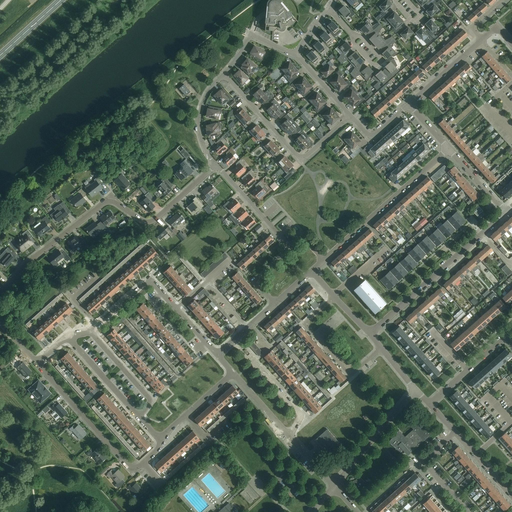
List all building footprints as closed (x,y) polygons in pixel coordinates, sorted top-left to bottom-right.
[(269,3),(269,4),(268,6),(267,6),(265,26),(269,26),(268,30),(273,30),(278,26),(280,29),(281,30),(282,30),(284,29),(284,28),(284,25),(290,25),(294,22),(291,19),(294,17),(281,1),(280,2),(279,1),(279,0),(278,0),(270,0),(271,0),(270,1),(269,2),(269,3)] [(346,0),(355,9),(362,3),(359,0),(346,0)] [(382,13),(380,15),(382,18),(387,13),(385,10),(392,4),(388,0),(386,0),(379,6),(382,9),(380,11),(382,13)] [(434,0),(433,0),(428,5),(430,7),(426,11),(432,18),(433,18),(431,16),(439,9),(436,6),(438,4),(434,0)] [(478,8),(482,13),(488,8),(484,3),(480,7),(476,3),(475,4),(478,8)] [(356,10),(358,12),(365,7),(363,4),(356,10)] [(346,18),(348,15),(350,17),(355,14),(350,8),(347,10),(344,6),(342,7),(341,6),(338,9),(346,18)] [(473,13),(477,17),(482,13),(478,8),(474,11),(471,8),(469,9),(473,13)] [(388,21),(391,24),(399,17),(394,12),(390,16),(388,13),(382,18),(386,23),(388,21)] [(473,13),(469,16),(465,12),(464,14),(467,18),(471,22),(477,17),(473,13)] [(403,22),(399,17),(391,24),(394,27),(392,29),(395,33),(401,28),(399,26),(403,22)] [(369,34),(381,24),(379,21),(377,23),(372,25),(367,20),(367,19),(362,26),(362,27),(362,26),(363,27),(361,29),(366,34),(367,32),(369,34)] [(427,30),(432,36),(436,32),(434,30),(437,27),(431,19),(425,24),(429,28),(427,30)] [(331,30),(329,32),(334,37),(336,35),(336,36),(341,31),(331,20),(328,23),(329,24),(327,25),(331,30)] [(374,43),(382,36),(378,33),(381,28),(383,27),(381,24),(369,34),(371,37),(370,38),(374,43)] [(455,37),(460,42),(468,35),(460,26),(458,27),(462,31),(455,37)] [(404,31),(402,29),(396,34),(400,38),(402,36),(405,39),(413,32),(414,34),(408,27),(404,31)] [(430,38),(432,36),(427,30),(425,32),(421,28),(416,32),(426,44),(431,39),(430,38)] [(331,34),(329,36),(325,31),(323,33),(322,32),(319,35),(328,44),(332,40),(333,41),(335,39),(331,34)] [(382,36),(374,43),(374,44),(374,43),(378,48),(380,46),(382,49),(394,38),(392,36),(390,38),(385,40),(382,36)] [(448,37),(446,38),(454,47),(460,42),(455,37),(451,40),(448,37)] [(394,38),(382,49),(384,51),(383,53),(387,57),(387,58),(389,56),(389,57),(397,53),(391,47),(394,43),(396,41),(394,38)] [(454,47),(446,38),(445,39),(448,43),(441,49),(446,54),(454,47)] [(324,43),(322,45),(318,41),(316,43),(316,42),(313,44),(322,55),(329,49),(324,43)] [(339,61),(351,51),(349,49),(350,47),(346,42),(344,44),(343,42),(342,43),(340,44),(336,48),(337,47),(342,53),(339,57),(337,59),(339,61)] [(250,56),(261,62),(264,57),(262,56),(265,51),(260,49),(255,46),(251,52),(252,53),(250,56)] [(446,54),(441,49),(437,53),(434,49),(432,50),(441,59),(446,54)] [(441,59),(432,50),(431,51),(434,55),(428,61),(432,67),(441,59)] [(317,53),(315,55),(311,51),(309,52),(309,51),(306,54),(315,64),(321,58),(317,53)] [(348,60),(351,64),(359,56),(359,57),(355,52),(353,53),(351,51),(339,61),(341,64),(343,62),(348,60)] [(483,65),(487,62),(492,57),(487,52),(482,56),(485,60),(481,64),(483,65)] [(352,76),(364,65),(362,63),(363,62),(359,57),(359,56),(351,64),(355,67),(352,72),(350,73),(352,76)] [(487,62),(490,66),(486,69),(488,71),(491,67),(497,63),(492,57),(487,62)] [(387,68),(385,70),(391,77),(399,70),(398,70),(396,68),(395,69),(394,68),(397,65),(394,59),(394,58),(386,62),(386,63),(386,62),(387,65),(386,66),(387,68)] [(241,67),(251,76),(254,71),(253,70),(256,66),(253,62),(252,63),(248,59),(243,64),(244,65),(241,67)] [(322,72),(326,77),(334,70),(331,67),(333,65),(330,61),(324,66),(326,68),(322,72)] [(432,67),(428,61),(424,65),(420,61),(419,62),(422,66),(427,71),(432,67)] [(282,69),(286,73),(294,66),(289,62),(285,66),(283,63),(278,68),(280,70),(282,69)] [(466,72),(471,78),(473,77),(467,71),(471,67),(467,62),(461,67),(466,72)] [(491,67),(495,71),(491,74),(492,76),(496,73),(501,68),(497,63),(491,67)] [(366,68),(364,65),(352,76),(354,78),(356,77),(361,74),(366,80),(366,81),(371,73),(370,73),(372,71),(368,66),(366,68)] [(294,66),(286,73),(284,75),(290,83),(296,78),(293,75),(298,71),(294,66)] [(460,77),(466,84),(468,82),(462,76),(466,72),(461,67),(456,72),(460,77)] [(411,69),(414,73),(419,78),(425,74),(420,68),(416,72),(412,68),(411,69)] [(496,73),(500,76),(496,80),(497,82),(501,78),(506,73),(501,68),(496,73)] [(233,78),(241,87),(245,83),(244,82),(248,78),(245,74),(244,75),(240,70),(234,75),(235,76),(233,78)] [(391,77),(385,70),(383,72),(381,71),(379,72),(377,71),(377,70),(372,78),(378,82),(381,79),(382,80),(381,81),(383,84),(391,77)] [(330,82),(335,86),(342,79),(340,77),(342,75),(339,71),(333,76),(335,78),(330,82)] [(455,82),(458,86),(460,84),(456,80),(460,77),(456,72),(451,77),(455,82)] [(409,78),(414,83),(419,78),(414,73),(410,77),(407,73),(405,74),(409,78)] [(511,79),(506,73),(501,78),(504,82),(501,85),(502,87),(511,79)] [(300,89),(307,82),(303,77),(299,81),(297,79),(290,85),(292,87),(293,86),(295,88),(297,86),(300,89)] [(449,87),(453,91),(455,89),(451,85),(455,82),(451,77),(445,82),(449,87)] [(402,78),(400,79),(403,83),(404,83),(408,88),(414,83),(409,78),(405,81),(402,78)] [(345,82),(342,79),(335,86),(339,91),(343,87),(345,89),(351,84),(347,80),(345,82)] [(312,86),(307,82),(300,89),(298,90),(302,95),(303,95),(304,97),(309,92),(307,90),(312,86)] [(398,88),(403,93),(408,88),(404,83),(403,83),(400,86),(396,82),(395,84),(398,88)] [(444,91),(447,95),(449,94),(446,90),(449,87),(445,82),(440,87),(444,91)] [(256,100),(264,93),(260,88),(263,86),(260,83),(255,88),(257,91),(253,94),(254,96),(254,97),(256,100)] [(184,84),(179,88),(186,96),(190,91),(184,84)] [(344,97),(348,102),(356,95),(354,92),(356,90),(352,86),(347,91),(349,93),(344,97)] [(393,92),(397,98),(403,93),(398,88),(394,91),(391,87),(389,89),(393,92)] [(439,96),(438,96),(442,100),(444,99),(440,95),(444,91),(440,87),(434,92),(439,96)] [(227,102),(231,98),(223,89),(221,91),(220,90),(215,95),(219,100),(218,100),(222,104),(226,100),(227,102)] [(264,93),(256,100),(259,103),(260,102),(261,104),(265,100),(267,102),(274,97),(272,94),(271,95),(267,90),(264,93)] [(313,104),(321,97),(317,92),(313,96),(311,94),(306,99),(308,101),(309,100),(313,104)] [(387,97),(392,102),(397,98),(393,92),(389,96),(385,92),(384,93),(387,97)] [(439,96),(434,92),(429,96),(437,105),(438,103),(435,100),(438,96),(439,96)] [(356,95),(348,102),(352,106),(357,102),(359,104),(364,99),(361,95),(358,97),(356,95)] [(325,102),(321,97),(313,104),(316,107),(314,109),(317,113),(323,108),(321,106),(325,102)] [(382,102),(386,107),(392,102),(387,97),(383,101),(380,97),(378,98),(382,102)] [(267,112),(270,115),(278,108),(280,106),(274,99),(269,104),(271,106),(267,110),(268,111),(267,112)] [(376,107),(381,112),(386,107),(382,102),(378,105),(374,102),(373,103),(376,107)] [(213,118),(220,119),(222,108),(210,106),(209,109),(208,109),(207,116),(213,117),(213,118)] [(369,106),(367,108),(376,117),(381,112),(376,107),(373,110),(369,106)] [(235,116),(239,120),(247,114),(243,109),(241,110),(239,108),(234,112),(236,114),(235,116)] [(278,108),(270,115),(273,118),(273,117),(275,119),(279,115),(281,118),(286,114),(284,111),(282,113),(278,108)] [(323,119),(325,117),(327,120),(335,113),(331,108),(326,112),(324,110),(319,115),(323,119)] [(331,130),(337,124),(335,121),(339,117),(335,113),(327,120),(330,122),(327,125),(331,130)] [(250,117),(247,114),(239,120),(246,128),(252,122),(250,120),(251,118),(250,117)] [(281,128),(284,131),(294,121),(292,118),(291,119),(287,114),(282,119),(284,122),(280,125),(282,127),(281,128)] [(448,125),(454,119),(453,118),(447,123),(443,119),(438,123),(443,129),(448,125)] [(398,124),(404,130),(408,127),(408,126),(410,123),(406,121),(404,119),(398,124)] [(296,134),(301,129),(294,121),(284,131),(286,134),(287,133),(289,134),(293,131),(296,134)] [(220,128),(219,122),(207,125),(207,129),(206,129),(208,136),(214,134),(215,138),(217,138),(220,135),(218,128),(220,128)] [(249,131),(253,136),(261,129),(257,124),(255,125),(253,123),(248,128),(250,130),(249,131)] [(394,128),(400,134),(404,130),(398,124),(394,128)] [(453,130),(457,127),(455,125),(451,128),(448,125),(443,129),(448,134),(453,130)] [(390,131),(396,137),(400,134),(394,128),(390,131)] [(453,130),(448,134),(453,140),(458,135),(464,130),(462,128),(456,134),(453,130)] [(264,133),(261,129),(253,136),(258,141),(259,140),(261,142),(266,137),(264,135),(265,134),(264,133)] [(301,129),(296,134),(298,137),(294,141),(296,142),(295,143),(298,146),(305,139),(303,136),(305,134),(303,132),(304,132),(301,129)] [(386,135),(392,141),(393,143),(397,139),(396,137),(390,131),(386,135)] [(348,143),(356,136),(352,132),(348,136),(345,133),(340,137),(343,140),(344,139),(348,143)] [(382,138),(388,145),(392,141),(386,135),(382,138)] [(458,135),(453,140),(458,145),(462,141),(463,141),(466,137),(465,136),(461,139),(458,135)] [(360,141),(356,136),(348,143),(351,146),(349,148),(353,153),(350,156),(353,159),(361,151),(356,145),(360,141)] [(226,142),(224,139),(222,137),(217,141),(219,144),(214,148),(216,149),(215,150),(218,153),(219,153),(220,154),(227,148),(223,144),(226,142)] [(378,142),(384,148),(388,145),(382,138),(378,142)] [(264,146),(268,151),(275,145),(271,140),(269,141),(267,139),(262,143),(264,146)] [(305,139),(298,146),(300,149),(301,148),(303,150),(307,146),(309,148),(314,144),(310,140),(308,142),(305,139)] [(462,141),(458,145),(463,150),(467,146),(471,143),(470,141),(466,145),(463,141),(462,141)] [(384,148),(378,142),(374,146),(380,152),(384,148)] [(420,147),(419,148),(425,154),(431,149),(431,148),(429,146),(427,142),(424,144),(423,144),(421,142),(418,145),(420,147)] [(278,149),(275,145),(268,151),(273,156),(273,155),(275,158),(280,153),(278,151),(279,150),(278,149)] [(372,157),(376,155),(376,156),(380,152),(374,146),(367,152),(372,157)] [(415,151),(421,157),(425,154),(419,148),(418,146),(414,149),(415,151)] [(467,146),(463,150),(467,156),(472,152),(476,148),(475,147),(471,150),(467,146)] [(228,164),(229,165),(236,159),(233,156),(236,153),(231,148),(226,153),(228,155),(223,159),(225,160),(224,161),(227,165),(228,164)] [(415,151),(411,155),(417,161),(421,157),(415,151)] [(472,152),(467,156),(472,161),(481,154),(479,152),(475,155),(472,152)] [(481,154),(472,161),(477,167),(482,162),(482,163),(486,159),(481,154)] [(277,163),(281,167),(289,161),(285,156),(283,157),(281,155),(276,159),(278,161),(277,163)] [(417,161),(411,155),(407,158),(413,165),(417,161)] [(403,162),(409,168),(413,165),(407,158),(405,156),(401,159),(403,162)] [(245,164),(241,159),(236,163),(238,166),(233,170),(234,171),(234,172),(237,176),(238,175),(239,176),(246,170),(242,167),(245,164)] [(193,171),(184,160),(180,164),(181,165),(180,166),(182,168),(179,170),(175,173),(181,180),(185,177),(186,178),(193,171)] [(292,164),(289,161),(281,167),(286,172),(287,171),(291,176),(296,171),(292,166),(293,165),(292,164)] [(409,168),(403,162),(399,166),(405,172),(409,168)] [(487,168),(491,164),(489,163),(485,166),(482,163),(482,162),(477,167),(482,172),(487,168)] [(401,175),(405,172),(399,166),(397,163),(393,167),(394,167),(401,175)] [(454,166),(449,171),(448,172),(452,177),(458,171),(454,166)] [(401,175),(394,167),(389,171),(391,173),(389,177),(393,182),(395,181),(401,175)] [(491,173),(495,170),(494,168),(490,172),(487,168),(482,172),(487,177),(491,173)] [(121,169),(114,175),(117,178),(114,180),(117,184),(118,183),(123,189),(130,183),(122,175),(124,173),(121,169)] [(247,177),(243,181),(244,182),(243,183),(246,186),(247,186),(249,187),(255,181),(252,177),(255,175),(251,170),(245,174),(247,177)] [(458,171),(452,177),(456,181),(462,176),(458,171)] [(491,173),(487,177),(492,183),(500,175),(499,174),(495,177),(491,173)] [(162,182),(157,187),(165,196),(171,191),(169,189),(173,186),(171,184),(173,182),(168,176),(166,177),(165,176),(160,180),(162,182)] [(462,176),(456,181),(460,186),(466,181),(462,176)] [(95,181),(86,189),(92,196),(98,190),(99,191),(102,188),(99,185),(102,182),(98,177),(94,180),(95,181)] [(426,187),(430,191),(432,190),(428,186),(432,182),(427,177),(422,182),(426,187)] [(255,185),(257,188),(253,192),(254,193),(253,194),(256,197),(257,197),(258,198),(268,189),(260,181),(255,185)] [(464,191),(471,185),(466,181),(460,186),(464,191)] [(279,186),(275,182),(270,186),(274,190),(279,186)] [(421,192),(425,196),(426,194),(423,190),(426,187),(422,182),(416,187),(421,192)] [(212,185),(212,186),(211,184),(206,189),(205,188),(202,191),(205,195),(202,197),(206,202),(211,207),(214,204),(209,199),(208,198),(217,191),(213,186),(212,185)] [(469,196),(475,190),(471,185),(464,191),(469,196)] [(421,192),(416,187),(411,191),(416,197),(419,201),(421,199),(417,195),(421,192)] [(506,198),(510,195),(504,187),(500,191),(506,198)] [(86,195),(81,189),(78,191),(79,194),(71,200),(77,207),(82,202),(83,203),(86,201),(83,197),(86,195)] [(475,190),(469,196),(473,200),(479,195),(475,190)] [(416,197),(411,191),(406,196),(410,201),(410,202),(414,205),(415,204),(412,200),(416,197)] [(150,200),(154,197),(149,192),(145,195),(146,197),(140,203),(148,211),(154,205),(150,200)] [(305,192),(289,207),(295,213),(307,202),(309,204),(312,201),(315,205),(316,204),(305,192)] [(452,193),(448,197),(452,201),(456,197),(452,193)] [(405,206),(408,210),(410,209),(406,205),(410,202),(410,201),(406,196),(400,201),(405,206)] [(193,215),(204,205),(196,197),(192,200),(193,201),(187,207),(189,209),(188,210),(193,215)] [(234,212),(236,210),(240,206),(234,199),(230,203),(228,201),(223,206),(227,211),(230,208),(234,212)] [(399,211),(403,215),(404,214),(401,210),(405,206),(400,201),(395,206),(399,211)] [(68,208),(63,202),(58,205),(57,204),(53,208),(56,211),(51,215),(54,219),(56,218),(58,222),(65,217),(68,215),(65,210),(68,208)] [(399,211),(395,206),(389,211),(394,216),(397,220),(399,219),(396,215),(399,211)] [(481,220),(482,219),(486,215),(482,211),(478,206),(473,211),(477,216),(477,215),(481,220)] [(241,220),(243,218),(248,214),(242,208),(238,212),(236,210),(234,212),(231,214),(238,223),(241,220)] [(100,222),(105,228),(107,226),(106,225),(116,218),(110,211),(104,216),(104,215),(100,218),(102,220),(100,222)] [(389,221),(392,225),(394,223),(390,219),(394,216),(389,211),(384,216),(389,221)] [(184,219),(178,212),(168,221),(174,228),(175,227),(184,219)] [(306,212),(295,222),(301,228),(312,218),(306,212)] [(452,216),(460,225),(465,221),(457,212),(452,216)] [(34,227),(41,236),(50,229),(47,224),(50,222),(46,216),(41,220),(43,222),(41,224),(36,229),(34,226),(34,227)] [(383,226),(387,230),(388,228),(385,224),(389,221),(384,216),(379,220),(383,226)] [(447,220),(455,229),(460,225),(452,216),(447,220)] [(243,218),(241,220),(238,223),(243,228),(246,225),(249,229),(256,223),(250,217),(245,221),(243,218)] [(383,226),(379,220),(373,225),(381,234),(383,233),(379,229),(383,226)] [(442,224),(450,233),(455,229),(447,220),(442,224)] [(417,221),(412,226),(416,231),(421,226),(417,221)] [(502,226),(506,231),(509,235),(511,234),(508,230),(511,226),(507,221),(502,226)] [(105,228),(100,222),(97,224),(95,222),(86,229),(91,235),(100,229),(101,231),(105,228)] [(258,233),(263,228),(260,224),(254,229),(258,233)] [(438,229),(446,238),(450,233),(442,224),(438,229)] [(176,234),(172,230),(169,226),(165,230),(162,227),(158,231),(158,230),(154,233),(160,239),(167,233),(172,238),(176,234)] [(506,231),(502,226),(496,231),(501,236),(500,236),(504,240),(506,239),(502,235),(506,231)] [(172,230),(176,234),(177,235),(182,241),(186,237),(180,232),(179,233),(175,227),(174,228),(172,230)] [(368,239),(369,239),(372,235),(376,239),(377,238),(369,229),(364,233),(368,239)] [(433,233),(441,242),(446,238),(438,229),(433,233)] [(14,243),(21,252),(32,243),(29,239),(32,236),(34,238),(28,230),(22,234),(23,236),(14,243)] [(500,236),(501,236),(496,231),(490,236),(495,241),(494,241),(498,245),(500,244),(496,239),(500,236)] [(368,239),(364,233),(358,238),(363,244),(363,243),(367,240),(370,244),(372,243),(369,239),(368,239)] [(441,242),(433,233),(428,237),(427,236),(436,246),(441,242)] [(261,236),(264,240),(269,245),(274,240),(270,235),(266,239),(262,235),(261,236)] [(397,241),(400,245),(405,240),(400,235),(398,237),(400,239),(397,241)] [(79,240),(76,236),(69,242),(71,246),(68,248),(72,253),(75,251),(74,249),(79,244),(82,247),(86,244),(82,238),(79,240)] [(427,236),(422,240),(430,249),(435,245),(436,246),(427,236)] [(358,248),(362,245),(365,249),(367,247),(363,243),(363,244),(358,238),(353,243),(358,248)] [(255,241),(259,245),(263,250),(269,245),(264,240),(260,243),(257,240),(255,241)] [(418,245),(426,254),(430,249),(422,240),(418,245)] [(361,252),(358,248),(353,243),(348,248),(352,253),(356,250),(360,254),(361,252)] [(259,245),(255,248),(251,244),(250,246),(253,250),(258,255),(263,250),(259,245)] [(413,249),(421,258),(426,254),(418,245),(413,249)] [(487,255),(490,259),(492,258),(488,254),(493,250),(488,245),(482,250),(487,255)] [(8,247),(6,250),(0,255),(0,260),(7,267),(15,258),(12,255),(14,252),(8,247)] [(147,252),(153,259),(158,254),(152,247),(147,252)] [(347,258),(351,255),(354,258),(356,257),(352,253),(348,248),(342,253),(347,258)] [(244,251),(248,255),(253,260),(258,255),(253,250),(249,253),(246,249),(244,251)] [(408,253),(417,263),(416,262),(421,258),(413,249),(408,253)] [(48,258),(53,265),(64,257),(67,261),(71,259),(64,251),(61,253),(59,250),(48,258)] [(481,260),(485,264),(486,263),(483,259),(487,255),(482,250),(477,255),(481,260)] [(142,256),(149,263),(153,259),(147,252),(142,256)] [(184,259),(179,253),(172,259),(175,263),(179,259),(182,262),(184,259)] [(341,263),(345,259),(349,263),(350,262),(347,258),(342,253),(337,258),(341,263)] [(404,259),(412,268),(417,263),(408,253),(409,254),(404,259)] [(248,255),(244,258),(241,254),(239,256),(242,259),(247,265),(253,260),(248,255)] [(481,260),(477,255),(471,260),(476,265),(475,265),(479,269),(481,268),(477,264),(481,260)] [(138,260),(144,267),(149,263),(142,256),(138,260)] [(341,263),(337,258),(331,263),(336,268),(340,264),(343,268),(345,267),(341,263)] [(235,259),(233,260),(242,269),(247,265),(242,259),(239,263),(235,259)] [(399,263),(407,272),(412,268),(404,259),(399,263)] [(133,264),(139,271),(144,267),(138,260),(133,264)] [(476,265),(471,260),(466,265),(470,270),(473,274),(475,273),(472,269),(475,265),(476,265)] [(395,267),(403,276),(407,272),(399,263),(395,267)] [(128,268),(135,276),(139,271),(133,264),(128,268)] [(348,270),(352,274),(357,270),(353,265),(351,267),(348,270)] [(465,275),(464,275),(468,279),(470,278),(466,274),(470,270),(466,265),(460,270),(465,275)] [(168,277),(175,271),(170,266),(163,272),(168,277)] [(390,271),(398,280),(403,276),(395,267),(390,271)] [(124,273),(130,280),(135,276),(128,268),(124,273)] [(455,275),(459,280),(462,284),(464,283),(460,279),(464,275),(465,275),(460,270),(455,275)] [(488,272),(492,286),(499,284),(494,270),(488,272)] [(172,282),(179,275),(175,271),(168,277),(172,282)] [(385,276),(393,285),(398,280),(390,271),(385,276)] [(233,286),(237,282),(242,277),(237,272),(232,277),(236,281),(232,284),(233,286)] [(119,277),(125,284),(130,280),(124,273),(119,277)] [(176,286),(183,280),(179,275),(172,282),(176,286)] [(454,285),(453,285),(457,289),(458,288),(455,283),(459,280),(455,275),(449,280),(454,285)] [(393,285),(385,276),(380,280),(388,289),(393,285)] [(114,281),(120,288),(125,284),(119,277),(114,281)] [(237,282),(240,286),(236,290),(238,291),(242,288),(247,283),(242,277),(237,282)] [(180,291),(187,285),(183,280),(176,286),(180,291)] [(354,289),(375,312),(383,305),(366,286),(368,284),(365,280),(354,289)] [(453,285),(454,285),(449,280),(443,285),(448,289),(447,290),(451,294),(453,292),(449,288),(453,285)] [(109,285),(116,292),(120,288),(114,281),(109,285)] [(247,293),(252,288),(247,283),(242,288),(245,292),(241,295),(243,297),(247,293)] [(105,290),(111,297),(116,292),(109,285),(105,290)] [(187,285),(180,291),(185,296),(192,290),(187,285)] [(310,295),(314,292),(317,295),(319,294),(315,290),(311,285),(305,290),(310,295)] [(201,296),(204,293),(207,297),(210,295),(204,288),(198,293),(201,296)] [(247,293),(250,297),(246,300),(248,302),(252,299),(251,298),(257,294),(252,288),(247,293)] [(439,288),(434,293),(438,298),(438,299),(441,303),(443,301),(439,297),(444,293),(439,288)] [(100,294),(106,301),(111,297),(105,290),(100,294)] [(304,300),(308,296),(312,300),(313,299),(310,295),(305,290),(300,295),(304,300)] [(432,303),(432,304),(436,308),(437,306),(434,302),(438,299),(438,298),(434,293),(428,298),(432,303)] [(502,298),(508,304),(511,300),(511,299),(507,293),(504,296),(502,294),(501,295),(502,297),(502,298)] [(95,298),(102,305),(106,301),(100,294),(95,298)] [(262,299),(257,294),(251,298),(252,299),(255,302),(251,306),(253,308),(262,299)] [(308,304),(304,300),(300,295),(294,299),(299,305),(303,301),(306,305),(308,304)] [(102,305),(95,298),(90,302),(97,309),(102,305)] [(427,308),(427,309),(430,313),(432,311),(428,307),(432,304),(432,303),(428,298),(422,303),(427,308)] [(194,299),(187,306),(192,311),(199,304),(194,299)] [(299,305),(294,299),(286,307),(291,312),(297,306),(301,310),(303,308),(299,305)] [(319,305),(315,300),(310,304),(314,308),(319,305)] [(501,310),(506,306),(500,300),(497,302),(495,300),(494,302),(495,304),(501,310)] [(97,309),(90,302),(86,307),(92,314),(97,309)] [(62,307),(68,314),(73,310),(66,303),(62,307)] [(140,314),(148,308),(143,303),(136,309),(140,314)] [(421,313),(421,314),(425,318),(426,316),(423,312),(427,309),(427,308),(422,303),(417,308),(421,313)] [(199,304),(192,311),(196,315),(203,309),(199,304)] [(489,306),(491,308),(497,314),(501,310),(495,304),(493,306),(491,304),(489,306)] [(57,311),(63,319),(68,314),(62,307),(57,311)] [(285,317),(288,321),(290,320),(287,316),(291,312),(286,307),(280,312),(285,317)] [(148,308),(140,314),(145,319),(152,313),(148,308)] [(411,313),(416,318),(415,318),(419,323),(421,321),(417,317),(421,314),(421,313),(417,308),(411,313)] [(485,310),(486,312),(492,318),(497,314),(491,308),(488,310),(486,308),(485,310)] [(200,320),(207,314),(203,309),(196,315),(200,320)] [(465,314),(461,309),(453,316),(457,321),(465,314)] [(52,316),(58,323),(63,319),(57,311),(52,316)] [(280,322),(279,322),(283,326),(285,324),(281,321),(285,317),(280,312),(275,317),(280,322)] [(480,314),(482,316),(488,322),(492,318),(486,312),(484,314),(482,312),(480,314)] [(152,313),(145,319),(149,324),(156,317),(152,313)] [(416,318),(411,313),(406,318),(410,323),(413,327),(415,326),(412,322),(415,318),(416,318)] [(204,325),(211,318),(207,314),(200,320),(204,325)] [(234,315),(231,318),(228,320),(233,325),(238,320),(234,315)] [(47,320),(54,327),(58,323),(52,316),(47,320)] [(124,319),(122,316),(114,324),(116,326),(124,319)] [(476,318),(477,320),(483,326),(488,322),(482,316),(479,318),(477,316),(476,318)] [(156,317),(149,324),(153,328),(160,322),(156,317)] [(274,327),(278,331),(279,329),(276,325),(279,322),(280,322),(275,317),(269,322),(274,327)] [(208,329),(216,323),(211,318),(204,325),(208,329)] [(43,324),(49,331),(54,327),(47,320),(43,324)] [(483,326),(477,320),(475,322),(473,320),(471,322),(473,324),(479,330),(483,326)] [(160,322),(153,328),(157,333),(164,327),(160,322)] [(274,327),(269,322),(264,326),(269,332),(272,335),(274,334),(270,330),(274,327)] [(213,334),(220,328),(216,323),(208,329),(213,334)] [(38,328),(44,335),(49,331),(43,324),(38,328)] [(467,326),(468,328),(474,334),(479,330),(473,324),(470,326),(468,324),(467,326)] [(164,327),(157,333),(161,338),(169,331),(164,327)] [(301,337),(306,333),(301,327),(296,332),(300,336),(296,338),(298,340),(301,337)] [(397,337),(403,331),(399,327),(395,331),(394,330),(392,332),(393,332),(393,333),(397,337)] [(44,335),(38,328),(33,333),(39,340),(44,335)] [(223,331),(220,328),(213,334),(217,339),(227,330),(225,329),(223,331)] [(462,330),(464,332),(470,338),(474,334),(468,328),(466,330),(464,328),(462,330)] [(111,340),(118,334),(114,329),(107,335),(111,340)] [(169,331),(161,338),(166,342),(173,336),(169,331)] [(403,331),(397,337),(399,340),(400,342),(407,336),(403,331)] [(458,334),(459,336),(465,342),(470,338),(464,332),(461,334),(459,332),(458,334)] [(284,337),(280,333),(275,338),(278,342),(284,337)] [(303,346),(306,343),(311,338),(306,333),(301,337),(305,341),(301,344),(303,346)] [(115,345),(122,339),(118,334),(111,340),(115,345)] [(173,336),(166,342),(170,347),(177,341),(173,336)] [(407,336),(400,342),(402,344),(402,343),(405,346),(411,340),(407,336)] [(453,338),(455,340),(461,346),(465,342),(459,336),(457,338),(455,336),(453,338)] [(306,343),(310,347),(306,350),(308,351),(311,349),(316,344),(311,338),(306,343)] [(119,350),(127,343),(122,339),(115,345),(119,350)] [(408,351),(415,345),(411,340),(405,346),(407,349),(408,351)] [(456,350),(461,346),(455,340),(452,342),(450,340),(449,342),(450,344),(456,350)] [(177,341),(170,347),(174,352),(181,345),(177,341)] [(124,354),(131,348),(127,343),(119,350),(124,354)] [(321,349),(316,344),(311,349),(315,352),(309,357),(310,359),(316,354),(321,349)] [(178,356),(185,350),(181,345),(174,352),(178,356)] [(415,345),(408,351),(410,353),(410,352),(413,355),(419,349),(415,345)] [(128,359),(135,353),(131,348),(124,354),(128,359)] [(316,354),(319,358),(316,361),(318,362),(321,360),(326,355),(321,349),(316,354)] [(419,349),(413,355),(415,358),(416,360),(423,354),(419,349)] [(507,352),(508,351),(506,349),(505,349),(500,354),(506,360),(511,356),(507,352)] [(185,350),(178,356),(182,361),(189,355),(185,350)] [(268,362),(275,355),(271,350),(264,357),(268,362)] [(61,358),(58,360),(60,362),(62,360),(65,363),(72,357),(68,352),(61,358)] [(132,364),(139,357),(135,353),(128,359),(132,364)] [(423,354),(416,360),(418,362),(418,361),(421,364),(427,358),(423,354)] [(500,354),(498,356),(497,356),(495,357),(496,358),(502,364),(506,360),(500,354)] [(189,355),(182,361),(187,366),(194,360),(189,355)] [(275,355),(268,362),(273,366),(280,360),(275,355)] [(321,360),(324,364),(321,366),(323,368),(326,365),(331,361),(326,355),(321,360)] [(9,361),(10,363),(14,367),(15,366),(27,380),(33,374),(28,368),(26,365),(25,365),(23,362),(21,363),(18,360),(15,356),(10,359),(9,361)] [(72,357),(65,363),(69,368),(76,362),(72,357)] [(136,369),(143,362),(139,357),(132,364),(136,369)] [(427,358),(421,364),(423,367),(424,369),(431,363),(427,358)] [(496,358),(493,360),(491,361),(492,362),(497,368),(502,364),(496,358)] [(277,371),(284,365),(280,360),(273,366),(277,371)] [(326,365),(329,369),(326,372),(328,374),(331,371),(336,366),(331,361),(326,365)] [(73,373),(81,366),(76,362),(69,368),(73,373)] [(140,373),(148,367),(143,362),(136,369),(140,373)] [(492,362),(489,364),(488,364),(487,365),(487,366),(493,372),(497,368),(492,362)] [(431,363),(424,369),(426,371),(426,370),(429,373),(435,367),(431,363)] [(281,376),(288,369),(284,365),(277,371),(281,376)] [(78,377),(85,371),(81,366),(73,373),(78,377)] [(331,371),(334,375),(331,378),(333,379),(336,377),(341,372),(336,366),(331,371)] [(487,366),(484,368),(482,369),(483,370),(488,376),(493,372),(487,366)] [(145,378),(152,372),(148,367),(140,373),(145,378)] [(435,367),(429,373),(433,378),(435,376),(439,372),(435,367)] [(288,369),(281,376),(285,380),(292,374),(295,372),(293,370),(291,372),(288,369)] [(483,370),(480,372),(479,372),(478,373),(478,374),(484,380),(488,376),(483,370)] [(82,382),(89,376),(85,371),(78,377),(82,382)] [(156,376),(152,372),(145,378),(149,383),(156,376)] [(336,377),(339,380),(336,383),(338,385),(346,377),(341,372),(336,377)] [(318,373),(315,376),(320,381),(323,378),(318,373)] [(289,385),(296,379),(299,376),(297,375),(295,377),(292,374),(285,380),(289,385)] [(478,374),(475,376),(473,377),(474,378),(480,384),(484,380),(478,374)] [(86,387),(93,380),(89,376),(82,382),(86,387)] [(153,387),(160,381),(156,376),(149,383),(153,387)] [(474,378),(471,380),(470,380),(469,381),(469,382),(475,388),(480,384),(474,378)] [(294,390),(301,383),(296,379),(289,385),(294,390)] [(50,393),(39,380),(28,389),(40,403),(47,397),(47,396),(50,393)] [(97,385),(93,380),(86,387),(90,392),(86,396),(83,393),(80,395),(86,401),(97,391),(95,388),(97,385)] [(160,381),(153,387),(157,392),(167,384),(164,381),(162,383),(160,381)] [(298,394),(305,388),(301,383),(294,390),(298,394)] [(228,390),(234,397),(234,396),(236,398),(238,397),(236,395),(239,392),(233,385),(228,390)] [(328,391),(332,395),(337,390),(334,386),(328,391)] [(302,399),(309,393),(305,388),(298,394),(302,399)] [(223,394),(229,401),(234,397),(228,390),(223,394)] [(461,396),(456,391),(452,395),(451,394),(449,396),(450,397),(454,402),(461,396)] [(101,404),(108,398),(104,393),(97,399),(101,404)] [(306,404),(313,398),(309,393),(302,399),(306,404)] [(223,394),(218,398),(225,405),(227,406),(228,405),(227,403),(229,401),(223,394)] [(461,396),(454,402),(457,404),(456,405),(457,407),(465,400),(461,396)] [(108,398),(101,404),(106,409),(113,402),(108,398)] [(218,398),(213,402),(220,409),(222,410),(224,409),(222,407),(225,405),(218,398)] [(310,409),(318,402),(313,398),(306,404),(310,409)] [(365,400),(357,408),(352,402),(344,409),(349,415),(343,419),(346,422),(353,415),(357,420),(361,417),(362,419),(373,409),(365,400)] [(469,405),(465,400),(457,407),(459,408),(460,408),(462,411),(469,405)] [(113,402),(106,409),(110,413),(117,407),(113,402)] [(220,409),(213,402),(209,406),(215,413),(220,409)] [(320,405),(318,402),(310,409),(315,413),(322,407),(324,405),(322,403),(320,405)] [(52,410),(53,409),(61,418),(67,412),(59,403),(57,405),(55,403),(50,407),(52,410)] [(473,409),(469,405),(462,411),(465,413),(464,414),(465,416),(473,409)] [(215,413),(209,406),(204,411),(210,418),(215,413)] [(117,407),(110,413),(114,418),(121,412),(117,407)] [(477,414),(473,409),(465,416),(467,417),(470,420),(477,414)] [(199,415),(206,422),(210,418),(204,411),(199,415)] [(121,412),(114,418),(118,423),(125,416),(121,412)] [(481,418),(477,414),(470,420),(473,422),(472,423),(473,425),(481,418)] [(206,422),(199,415),(194,419),(201,426),(206,422)] [(125,416),(118,423),(122,428),(129,421),(125,416)] [(409,425),(414,430),(414,429),(424,441),(432,433),(418,417),(409,425)] [(485,423),(481,418),(473,425),(475,426),(478,429),(485,423)] [(129,421),(122,428),(127,432),(134,426),(129,421)] [(489,427),(485,423),(478,429),(481,431),(480,432),(481,433),(489,427)] [(73,433),(74,432),(80,439),(86,434),(78,425),(76,427),(74,425),(69,429),(73,433)] [(134,426),(127,432),(131,437),(138,431),(134,426)] [(493,432),(489,427),(481,433),(483,435),(486,438),(493,432)] [(324,451),(329,457),(342,445),(327,429),(326,428),(324,430),(325,431),(321,434),(321,435),(321,434),(324,438),(321,441),(328,448),(325,451),(324,451)] [(414,429),(414,430),(405,437),(398,430),(388,442),(400,452),(401,451),(406,456),(424,441),(414,429)] [(138,431),(131,437),(135,442),(142,435),(138,431)] [(193,431),(188,435),(194,442),(199,438),(193,431)] [(508,435),(505,432),(499,438),(503,443),(510,437),(511,436),(509,434),(508,435)] [(139,446),(146,440),(142,435),(135,442),(139,446)] [(194,442),(188,435),(183,439),(190,446),(194,442)] [(510,437),(503,443),(507,448),(511,443),(511,439),(511,440),(510,437)] [(190,446),(183,439),(178,444),(185,451),(190,446)] [(146,440),(139,446),(144,451),(151,445),(146,440)] [(178,444),(174,448),(180,455),(185,451),(178,444)] [(454,458),(456,456),(462,451),(458,446),(452,452),(454,455),(452,456),(454,458)] [(86,453),(89,456),(91,454),(99,464),(107,457),(98,447),(94,451),(91,448),(86,453)] [(169,452),(175,459),(180,455),(174,448),(169,452)] [(462,451),(456,456),(458,459),(456,461),(458,463),(460,461),(466,455),(462,451)] [(164,456),(171,463),(175,459),(169,452),(164,456)] [(466,455),(460,461),(462,464),(460,465),(462,467),(464,465),(470,460),(466,455)] [(160,460),(166,468),(171,463),(164,456),(160,460)] [(166,468),(160,460),(155,465),(161,472),(162,473),(164,471),(163,470),(166,468)] [(470,460),(464,465),(466,468),(464,470),(466,472),(468,470),(474,464),(470,460)] [(474,464),(468,470),(470,473),(468,474),(470,476),(472,474),(478,469),(474,464)] [(278,468),(272,468),(272,465),(268,466),(268,469),(264,469),(264,474),(266,474),(266,471),(271,471),(271,473),(278,472),(278,468)] [(478,469),(472,474),(474,477),(472,479),(474,481),(476,479),(482,473),(478,469)] [(111,476),(117,483),(115,485),(118,488),(124,482),(122,479),(124,477),(118,470),(114,473),(111,470),(106,474),(109,478),(111,476)] [(163,479),(165,481),(172,475),(170,472),(163,479)] [(410,477),(416,484),(421,480),(423,482),(425,480),(419,473),(417,475),(415,472),(414,473),(415,473),(412,476),(409,473),(408,475),(410,477)] [(482,473),(476,479),(478,482),(476,483),(478,485),(480,483),(486,478),(482,473)] [(359,476),(352,482),(360,491),(367,485),(359,476)] [(405,481),(411,488),(416,484),(410,477),(407,480),(405,477),(403,479),(405,481)] [(486,478),(480,483),(482,486),(480,488),(482,490),(484,488),(490,482),(486,478)] [(401,485),(407,492),(411,488),(405,481),(402,484),(400,482),(398,483),(401,486),(401,485)] [(490,482),(484,488),(486,491),(484,492),(486,494),(488,492),(494,487),(490,482)] [(137,497),(143,492),(135,483),(132,486),(130,483),(127,487),(129,489),(137,497)] [(396,490),(402,496),(407,492),(401,485),(401,486),(398,488),(395,486),(394,487),(396,490)] [(494,487),(488,492),(490,495),(488,497),(490,499),(492,497),(498,491),(494,487)] [(391,494),(397,501),(402,496),(396,490),(393,493),(390,490),(389,491),(391,494)] [(494,503),(496,501),(502,496),(498,491),(492,497),(494,500),(492,501),(494,503)] [(386,494),(384,496),(387,498),(393,505),(397,501),(391,494),(388,497),(386,494)] [(434,503),(431,499),(434,497),(432,495),(430,498),(430,497),(423,504),(427,509),(434,503)] [(506,500),(502,496),(496,501),(498,504),(496,506),(498,508),(500,506),(506,500)] [(387,498),(383,501),(381,498),(380,500),(382,502),(388,509),(393,505),(387,498)] [(437,500),(434,503),(427,509),(430,511),(432,511),(438,507),(435,504),(438,502),(437,500)] [(504,511),(510,505),(506,500),(500,506),(502,509),(500,510),(501,511),(504,510),(504,511)] [(382,502),(379,505),(376,503),(375,504),(377,507),(382,511),(384,511),(388,509),(382,502)] [(231,505),(229,503),(218,511),(230,511),(235,508),(231,504),(231,505)]
